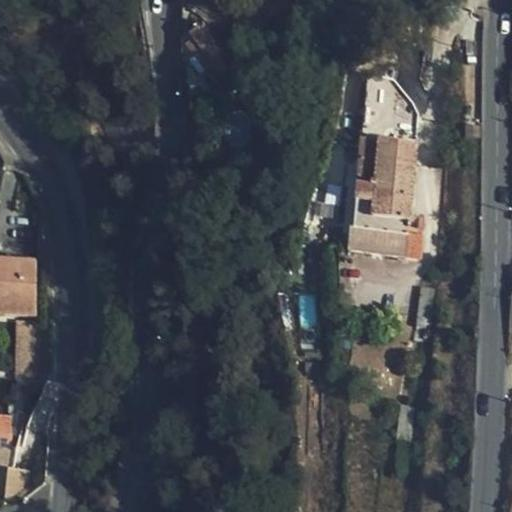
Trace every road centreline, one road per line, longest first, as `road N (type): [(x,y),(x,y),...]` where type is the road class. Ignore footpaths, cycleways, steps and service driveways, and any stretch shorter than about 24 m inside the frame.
road 1 (secondary): [(132,511),(147,437),(146,271),(168,126),(162,0)]
road 2 (secondary): [(494,0),(482,511)]
road 3 (secondary): [(0,108),(67,234),(75,324),(61,511)]
